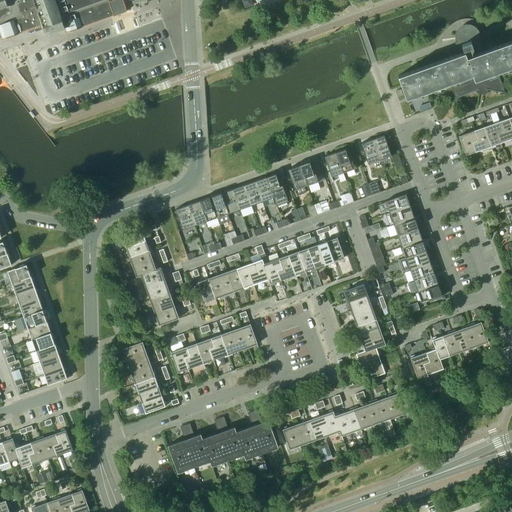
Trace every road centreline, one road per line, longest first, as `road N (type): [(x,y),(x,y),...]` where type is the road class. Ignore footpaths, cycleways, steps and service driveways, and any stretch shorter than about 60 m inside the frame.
road 1 (residential): [(458,201),(430,211),(420,182),(192,260)]
road 2 (tertiary): [(92,229),(109,214),(183,187),(195,172),(187,0)]
road 3 (residential): [(95,442),(286,371),(304,361),(303,341)]
road 4 (tertiary): [(92,384),(92,229)]
road 5 (residential): [(501,322),(458,201)]
road 6 (secondary): [(331,511),(451,468)]
